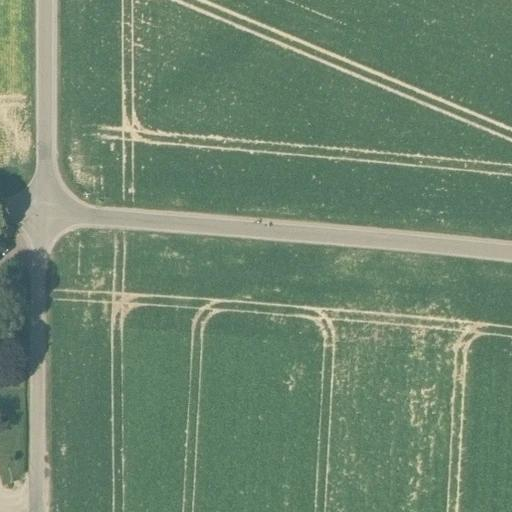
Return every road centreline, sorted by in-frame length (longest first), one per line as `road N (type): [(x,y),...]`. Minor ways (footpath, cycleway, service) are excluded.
road 1 (unclassified): [(511,253),(44,211)]
road 2 (unclassified): [(37,511),(44,211)]
road 3 (unclassified): [(44,211),(44,0)]
